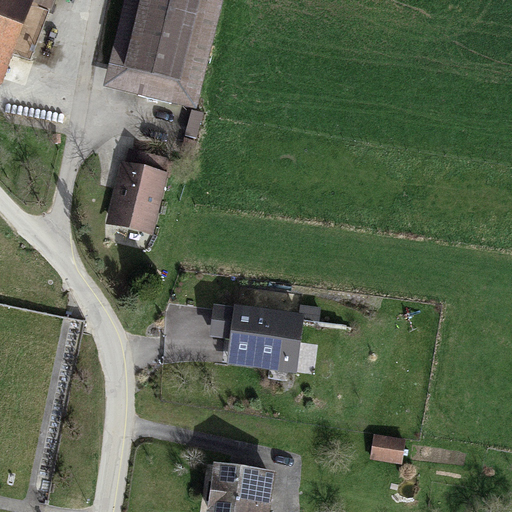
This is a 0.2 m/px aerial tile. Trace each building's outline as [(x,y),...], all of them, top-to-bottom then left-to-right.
[(40,0),(0,0),(0,88),(8,91),(40,0)] [(232,0),(148,0),(132,66),(211,86),(232,0)] [(173,175),(124,161),(107,221),(155,236),(173,175)] [(319,315),(239,308),(234,367),(313,374),(319,315)] [(280,511),(287,468),(216,458),(207,511),(280,511)]
